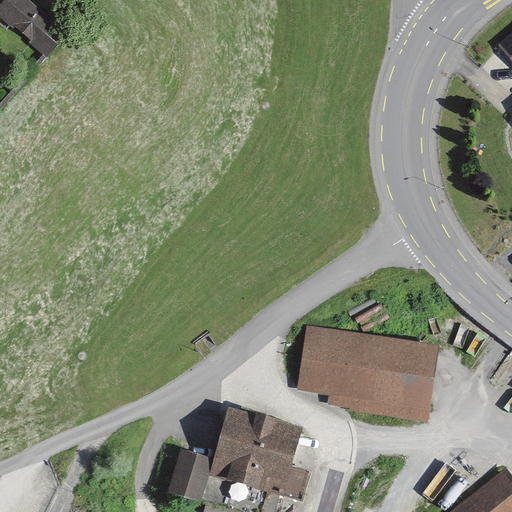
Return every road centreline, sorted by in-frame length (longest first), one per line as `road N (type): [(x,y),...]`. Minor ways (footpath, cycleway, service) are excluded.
road 1 (unclassified): [(424,224),(198,383),(0,463)]
road 2 (primary): [(449,14),(417,62),(402,120),(411,194),(424,224)]
road 3 (primary): [(424,224),(511,320)]
